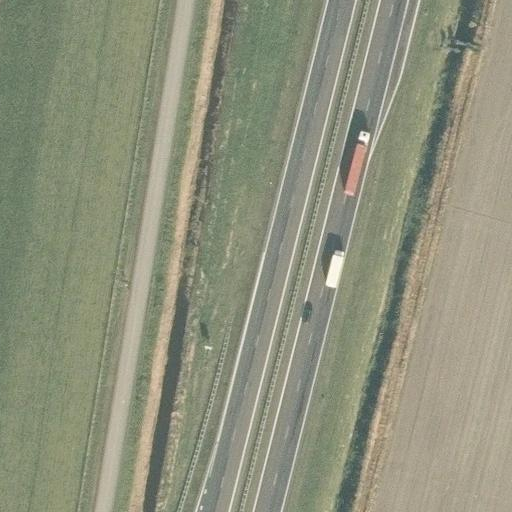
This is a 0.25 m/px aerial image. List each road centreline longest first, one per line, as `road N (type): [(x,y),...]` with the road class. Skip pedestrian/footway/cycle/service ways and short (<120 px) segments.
road 1 (trunk): [(341,0),(215,511)]
road 2 (trunk): [(261,511),(382,0)]
road 3 (unclassified): [(103,511),(186,0)]
